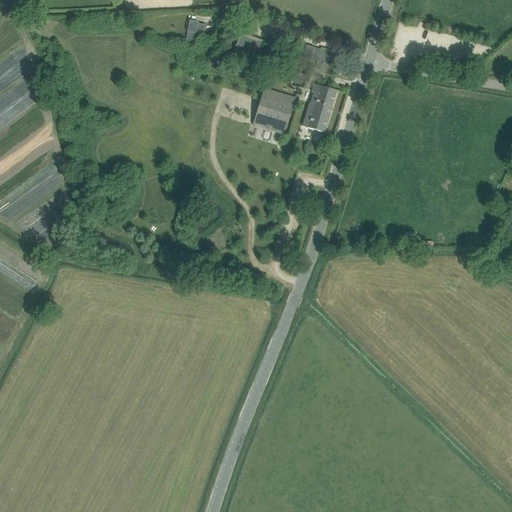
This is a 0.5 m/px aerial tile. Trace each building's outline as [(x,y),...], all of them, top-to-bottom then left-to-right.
[(188,33),(185,46),(193,48),(196,34),(197,33),(204,35),(206,25),(198,24),(199,22),(190,21),(187,33),(188,33)] [(233,54),(245,58),(249,44),(238,40),(233,54)] [(256,61),(257,58),(261,48),(249,44),(245,58),(256,61)] [(287,68),(284,80),(302,85),(305,74),(287,68)] [(314,85),(311,94),(301,127),(324,133),(337,91),(314,85)] [(264,89),(254,125),(283,134),(294,98),(264,89)]
